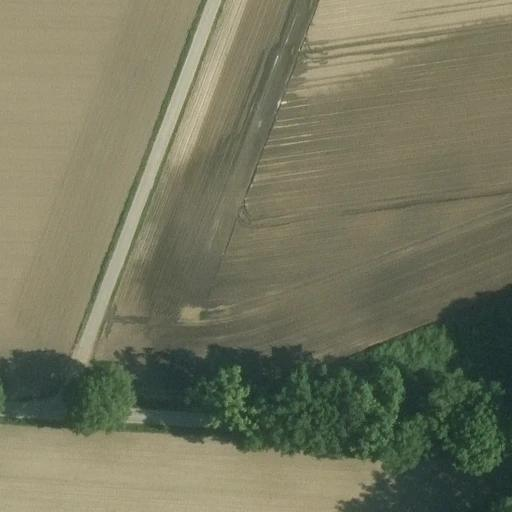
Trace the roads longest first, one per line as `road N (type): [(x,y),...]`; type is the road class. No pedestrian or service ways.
road 1 (unclassified): [(215,0),(76,374),(74,414)]
road 2 (unclassified): [(511,439),(74,414)]
